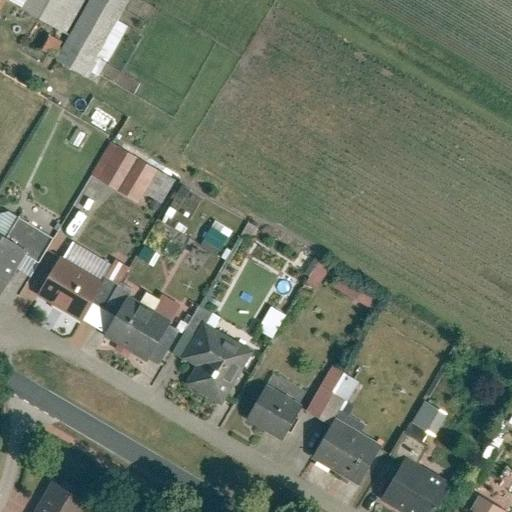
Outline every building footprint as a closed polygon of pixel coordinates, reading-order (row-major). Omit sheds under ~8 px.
[(26,0),(6,0),(22,9),(26,0)] [(26,0),(22,9),(64,33),(83,0),(91,0),(56,61),(84,78),(129,0),(26,0)] [(40,50),(53,57),(61,43),(49,35),(40,50)] [(172,180),(109,140),(89,171),(135,200),(141,189),(160,200),(172,180)] [(0,214),(0,291),(15,267),(26,273),(48,237),(3,209),(0,214)] [(217,258),(232,232),(214,221),(199,247),(217,258)] [(109,265),(71,242),(39,294),(77,317),(109,265)] [(313,264),(307,288),(320,291),(326,267),(313,264)] [(169,318),(126,294),(103,334),(159,365),(178,332),(165,325),(169,318)] [(273,340),(286,315),(269,307),(256,331),(273,340)] [(250,349),(202,320),(181,354),(195,363),(185,379),(220,400),(250,349)] [(298,404),(264,385),(244,419),(278,439),(298,404)] [(407,437),(423,443),(426,434),(436,438),(446,412),(420,402),(407,437)] [(380,445),(333,418),(311,457),(357,484),(380,445)] [(425,511),(444,481),(403,457),(380,496),(406,511),(425,511)] [(84,511),(88,505),(54,485),(38,511),(84,511)] [(511,511),(511,508),(487,493),(475,511),(511,511)]
